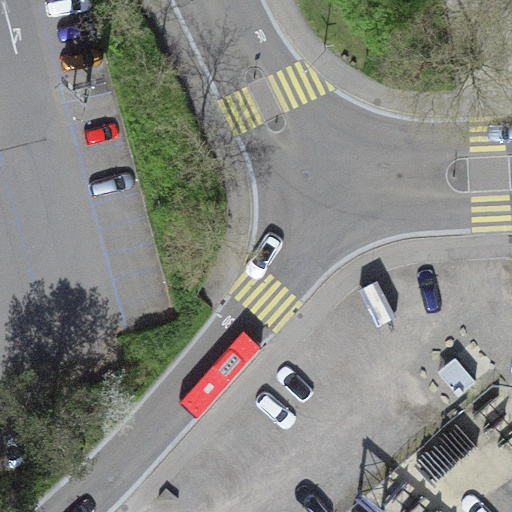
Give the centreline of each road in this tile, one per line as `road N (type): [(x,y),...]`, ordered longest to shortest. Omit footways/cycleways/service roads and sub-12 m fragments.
road 1 (tertiary): [(336,185),(263,299),(75,511)]
road 2 (tertiary): [(215,0),(266,98),(336,185)]
road 3 (tertiary): [(336,185),(511,175)]
